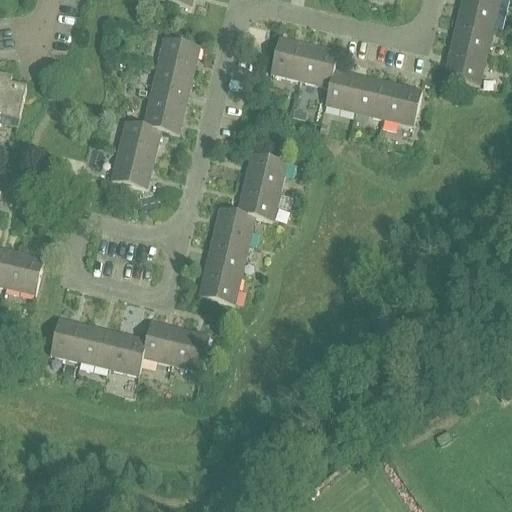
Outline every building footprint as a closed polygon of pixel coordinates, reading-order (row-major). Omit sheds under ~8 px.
[(0,0),(0,124),(18,129),(27,90),(11,86),(12,80),(0,77),(0,0)] [(157,0),(190,8),(192,0),(157,0)] [(463,0),(458,21),(494,30),(501,0),(463,0)] [(451,51),(486,60),(494,30),(458,21),(451,51)] [(270,75),(297,82),(306,47),(279,40),(270,75)] [(164,41),(158,69),(193,77),(200,50),(164,41)] [(297,82),(327,90),(332,71),(336,55),(306,47),(297,82)] [(443,81),(479,90),(486,60),(451,51),(443,81)] [(158,69),(150,99),(186,107),(193,77),(158,69)] [(323,108),(353,116),(363,79),(332,71),(327,90),(328,90),(323,108)] [(353,116),(382,123),(392,86),(363,79),(353,116)] [(382,123),(412,130),(422,94),(392,86),(382,123)] [(143,129),(160,133),(178,137),(186,107),(150,99),(143,129)] [(293,122),(305,124),(307,117),(294,114),(293,122)] [(118,154),(153,163),(160,133),(143,129),(125,125),(118,154)] [(322,127),(320,133),(320,136),(326,138),(326,134),(328,129),(322,127)] [(110,184),(146,193),(153,163),(118,154),(110,184)] [(244,183),(279,192),(286,164),(251,156),(244,183)] [(254,219),(271,224),(279,192),(244,183),(237,213),(237,215),(254,219)] [(122,200),(121,228),(141,229),(142,200),(122,200)] [(247,248),(254,219),(237,215),(219,211),(212,239),(247,248)] [(205,269),(240,278),(247,248),(212,239),(205,269)] [(0,288),(5,290),(14,254),(0,251),(0,288)] [(5,290),(35,297),(44,261),(14,254),(5,290)] [(198,299),(233,308),(240,278),(205,269),(198,299)] [(51,358),(80,365),(89,328),(59,321),(51,358)] [(147,342),(142,362),(171,369),(180,332),(151,325),(147,342)] [(80,365),(109,372),(118,335),(89,328),(80,365)] [(180,332),(171,369),(201,376),(210,339),(180,332)] [(109,372),(138,378),(142,362),(147,342),(118,335),(109,372)]
